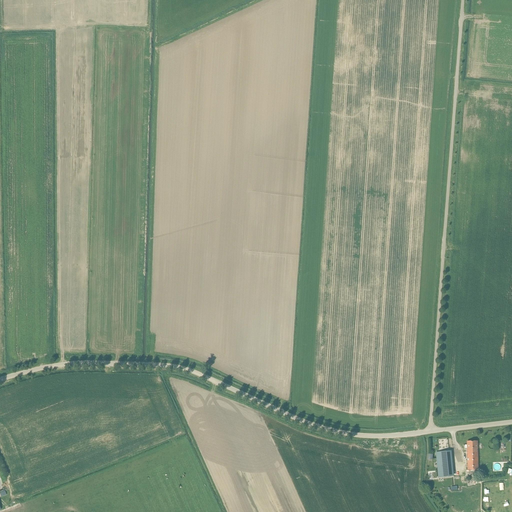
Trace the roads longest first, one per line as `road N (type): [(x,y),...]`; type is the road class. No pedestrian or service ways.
road 1 (unclassified): [(429,432),(327,430),(162,366),(66,366),(0,383)]
road 2 (unclassified): [(429,432),(463,0)]
